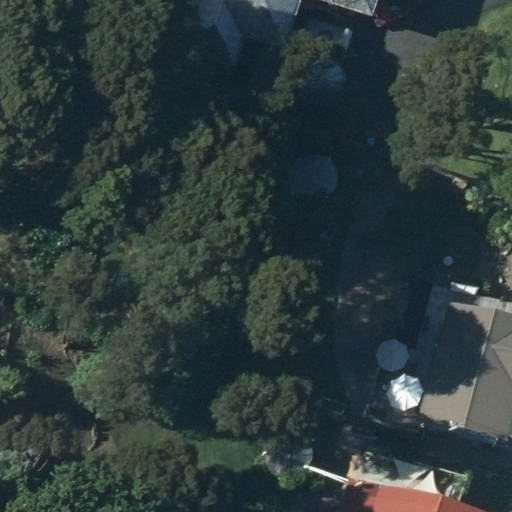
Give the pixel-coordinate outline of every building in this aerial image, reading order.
[(296,37),(369,61),(388,0),(194,0),(171,73),(233,93),(241,73),(281,85),(296,37)] [(420,142),(388,131),(374,175),(405,186),(420,142)] [(380,324),(386,329),(393,333),(400,334),(408,333),(415,329),(420,323),(423,315),(423,308),(421,300),(416,294),(410,289),(402,287),(395,288),(388,290),(382,295),(378,302),(376,309),(377,317),(380,324)] [(511,349),(446,330),(412,445),(501,471),(503,466),(511,469),(511,349)] [(271,471),(276,477),(283,480),(291,482),(299,480),(306,476),(311,470),(314,463),(314,455),(312,447),(307,441),(300,437),(293,435),(285,435),(278,438),(273,443),(269,449),(267,456),(268,464),(271,471)]
